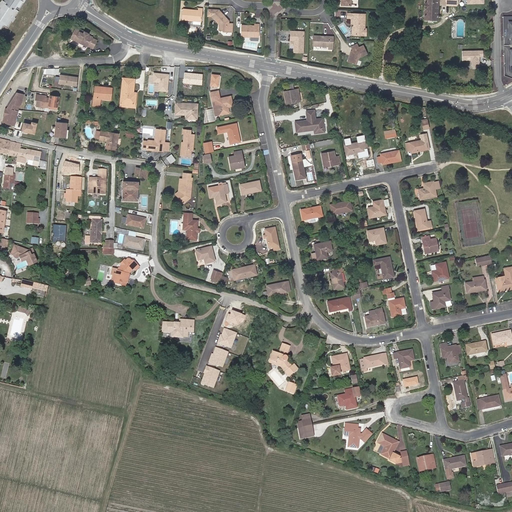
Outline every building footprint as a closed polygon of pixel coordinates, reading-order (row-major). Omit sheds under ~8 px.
[(25,0),(4,0),(4,1),(1,0),(0,2),(0,31),(4,26),(8,28),(12,22),(13,23),(16,18),(15,17),(18,12),(16,9),(17,8),(20,9),(25,0)] [(423,0),(423,19),(436,19),(437,5),(436,0),(423,0)] [(196,21),(204,22),(205,11),(205,9),(200,9),(200,10),(185,10),(184,21),(196,21)] [(221,9),(214,16),(221,24),(221,29),(224,29),(225,31),(235,32),(235,23),(231,23),(231,20),(221,9)] [(354,22),(356,22),(358,22),(358,25),(356,26),(356,33),(366,34),(366,28),(368,27),(368,11),(350,11),(350,16),(354,16),(354,22)] [(243,25),(243,37),(253,37),(262,37),(262,24),(256,24),(256,25),(243,25)] [(82,33),(83,32),(79,30),(78,31),(73,29),(72,30),(69,38),(87,47),(87,46),(92,48),(96,40),(91,38),(91,37),(86,35),(82,33)] [(307,30),(293,30),(293,43),(296,43),(296,51),(306,51),(307,30)] [(337,34),(317,33),(317,44),(332,44),(332,46),(336,46),(337,34)] [(356,48),(354,49),(350,59),(359,62),(362,55),(371,51),(367,43),(362,45),(361,41),(354,45),(356,48)] [(477,48),(460,49),(460,58),(469,57),(470,64),(478,63),(477,48)] [(169,74),(153,72),(152,82),(159,82),(158,91),(167,92),(169,74)] [(203,74),(184,72),(183,83),(202,85),(203,74)] [(59,84),(77,86),(78,77),(60,75),(59,84)] [(135,79),(123,78),(120,106),(135,108),(137,93),(134,92),(135,79)] [(112,90),(95,88),(93,105),(100,106),(100,99),(110,100),(112,90)] [(296,89),(285,91),(287,103),(298,101),(296,89)] [(218,91),(211,93),(214,107),(218,106),(220,115),(230,113),(228,107),(233,106),(231,96),(220,98),(218,91)] [(23,94),(17,92),(7,108),(7,109),(5,117),(3,125),(14,128),(19,110),(18,109),(18,106),(21,104),(23,94)] [(46,96),(40,95),(40,97),(39,97),(37,99),(36,103),(37,104),(39,105),(38,107),(57,109),(59,97),(50,96),(50,98),(46,98),(46,96)] [(186,119),(197,119),(198,104),(175,103),(175,114),(186,115),(186,119)] [(314,111),(306,111),(307,121),(295,122),(297,132),(314,130),(315,134),(324,132),(322,119),(315,120),(314,111)] [(23,123),(21,131),(34,133),(37,122),(32,121),(31,124),(23,123)] [(67,123),(56,122),(55,127),(52,127),(52,136),(67,137),(68,130),(66,130),(67,123)] [(236,124),(218,128),(219,134),(227,132),(230,144),(240,142),(236,124)] [(147,140),(146,150),(156,151),(156,150),(159,150),(159,151),(163,151),(164,142),(166,129),(156,128),(154,141),(147,140)] [(184,146),(183,155),(191,156),(192,150),(193,150),(194,134),(190,134),(191,130),(183,129),(183,133),(184,134),(184,142),(185,142),(185,145),(184,146)] [(101,132),(99,139),(99,140),(107,141),(106,146),(116,148),(119,134),(101,130),(101,132)] [(394,130),(385,132),(386,138),(396,136),(394,130)] [(426,133),(420,134),(422,140),(405,143),(407,151),(410,150),(411,153),(429,149),(426,133)] [(3,147),(4,140),(0,138),(0,153),(7,155),(9,148),(3,147)] [(9,148),(7,155),(17,157),(19,149),(20,143),(4,140),(3,147),(9,148)] [(366,141),(344,145),(346,155),(364,151),(364,149),(368,149),(366,141)] [(211,142),(204,143),(206,153),(213,151),(211,142)] [(20,149),(19,149),(17,157),(18,157),(17,162),(25,164),(26,159),(39,162),(41,152),(27,149),(27,150),(20,149)] [(242,151),(234,152),(235,156),(229,157),(232,169),(245,167),(242,151)] [(334,151),(322,154),(324,167),(340,164),(338,156),(335,156),(335,155),(337,154),(337,151),(334,152),(334,151)] [(399,151),(381,154),(381,156),(377,157),(378,163),(382,162),(383,164),(401,160),(399,151)] [(210,154),(203,156),(205,163),(212,162),(210,154)] [(291,156),(296,180),(305,178),(303,167),(307,167),(306,159),(302,160),(300,154),(291,156)] [(79,164),(64,160),(62,166),(62,171),(79,171),(79,164)] [(13,168),(6,167),(5,173),(4,185),(3,188),(9,188),(9,185),(13,185),(14,175),(12,175),(13,168)] [(151,171),(136,168),(134,176),(149,179),(151,171)] [(104,175),(105,176),(106,170),(99,170),(99,178),(94,178),(94,179),(94,183),(92,181),(89,182),(89,193),(105,194),(105,179),(104,179),(104,175)] [(181,197),(178,199),(183,205),(190,199),(192,180),(190,179),(191,176),(184,175),(183,181),(182,181),(181,190),(182,190),(181,197)] [(77,190),(80,190),(81,178),(70,177),(70,190),(67,190),(66,194),(66,197),(66,201),(77,202),(77,196),(77,190)] [(138,182),(123,181),(123,200),(137,201),(138,182)] [(259,181),(240,185),(242,194),(261,190),(259,181)] [(433,181),(423,183),(424,188),(419,189),(421,199),(436,196),(435,189),(439,188),(438,182),(434,182),(433,181)] [(227,184),(208,188),(210,198),(215,197),(216,204),(226,202),(225,194),(229,193),(227,184)] [(350,200),(330,204),(332,215),(352,211),(350,200)] [(383,200),(373,202),(374,207),(368,208),(370,218),(386,215),(383,200)] [(320,206),(301,210),(302,220),(310,218),(311,223),(316,222),(319,220),(318,217),(322,216),(320,206)] [(424,209),(414,211),(418,229),(432,227),(431,221),(426,221),(424,209)] [(37,224),(37,218),(38,214),(27,213),(26,223),(37,224)] [(143,228),(145,218),(128,214),(126,224),(143,228)] [(192,217),(184,217),(183,230),(188,230),(187,239),(196,240),(197,232),(200,232),(200,228),(197,228),(198,221),(192,220),(192,217)] [(100,220),(92,220),(92,231),(90,231),(90,237),(85,236),(85,245),(90,245),(90,243),(101,244),(102,235),(101,235),(101,234),(100,234),(100,233),(99,233),(100,231),(101,231),(101,229),(102,229),(102,220),(100,220)] [(66,225),(53,224),(52,233),(53,233),(53,237),(52,242),(56,243),(56,241),(65,241),(66,225)] [(275,227),(265,229),(269,247),(273,246),(274,250),(279,249),(275,227)] [(383,228),(368,231),(369,241),(375,240),(376,245),(386,243),(383,228)] [(144,239),(125,235),(124,242),(129,243),(128,246),(142,249),(144,239)] [(429,236),(422,237),(425,253),(438,250),(436,238),(430,240),(429,236)] [(330,241),(314,244),(316,253),(312,254),(313,263),(319,262),(318,259),(328,258),(326,252),(332,251),(330,241)] [(12,251),(11,251),(10,254),(13,255),(14,257),(17,258),(19,257),(21,262),(26,260),(28,266),(36,262),(33,254),(31,256),(29,252),(28,252),(27,250),(14,246),(12,251)] [(212,246),(196,250),(198,259),(204,258),(205,263),(215,260),(212,246)] [(482,265),(486,264),(485,256),(480,257),(476,258),(477,265),(482,264),(482,265)] [(380,264),(383,279),(393,277),(390,257),(373,260),(374,265),(380,264)] [(120,284),(121,286),(125,287),(126,283),(128,277),(127,277),(128,274),(133,269),(136,269),(139,267),(133,261),(131,261),(130,260),(128,259),(126,261),(124,260),(120,264),(121,265),(118,269),(112,268),(111,274),(113,275),(112,280),(115,283),(120,284)] [(446,262),(431,265),(434,281),(449,278),(446,262)] [(255,265),(228,271),(230,277),(234,276),(235,279),(257,275),(255,265)] [(511,266),(504,268),(506,276),(506,280),(496,282),(498,292),(511,288),(511,266)] [(342,267),(332,269),(333,273),(331,273),(334,289),(344,287),(340,272),(342,271),(342,267)] [(484,276),(473,278),(474,282),(465,283),(467,293),(486,289),(484,276)] [(289,281),(267,285),(269,295),(290,291),(289,281)] [(33,283),(32,287),(46,291),(48,286),(39,284),(33,283)] [(391,288),(383,289),(383,294),(387,293),(388,298),(394,297),(394,292),(392,292),(391,288)] [(442,291),(432,293),(434,302),(430,302),(432,309),(451,304),(449,290),(442,291)] [(349,297),(327,301),(329,311),(348,308),(349,310),(352,310),(349,297)] [(402,310),(405,309),(403,298),(395,300),(389,301),(392,316),(403,314),(402,310)] [(27,309),(19,307),(18,312),(24,313),(28,316),(31,313),(27,309)] [(376,314),(370,316),(365,316),(367,326),(385,323),(382,309),(376,310),(377,314),(376,314)] [(245,316),(231,310),(230,314),(228,314),(225,321),(237,325),(238,322),(243,323),(245,316)] [(171,336),(183,337),(184,331),(193,332),(194,320),(180,319),(179,323),(163,322),(162,332),(172,333),(171,336)] [(237,333),(224,328),(218,344),(231,349),(237,333)] [(511,338),(510,330),(492,334),(494,345),(507,342),(508,345),(511,343),(511,338)] [(485,341),(466,345),(468,354),(487,351),(485,341)] [(290,346),(282,343),(280,350),(284,351),(283,355),(273,351),(269,362),(281,367),(289,377),(298,369),(294,364),(292,366),(287,360),(287,358),(287,356),(290,346)] [(457,355),(456,346),(447,348),(446,343),(440,344),(443,358),(448,357),(449,363),(459,361),(457,355)] [(228,352),(215,347),(209,363),(222,368),(228,352)] [(412,350),(393,354),(394,358),(397,358),(400,369),(410,367),(408,361),(414,359),(412,350)] [(346,354),(331,357),(334,367),(332,367),(331,370),(332,377),(340,375),(340,372),(350,370),(346,354)] [(362,369),(366,368),(387,364),(386,354),(364,358),(364,359),(360,360),(362,369)] [(220,371),(206,366),(203,373),(204,374),(200,384),(213,389),(220,371)] [(511,388),(509,389),(506,375),(501,376),(506,400),(511,398),(511,388)] [(417,377),(402,380),(404,387),(418,384),(417,377)] [(463,381),(458,382),(453,383),(457,401),(462,400),(462,404),(461,404),(462,408),(470,406),(469,402),(468,402),(463,381)] [(285,391),(294,394),(297,385),(289,382),(285,391)] [(358,387),(345,390),(346,395),(338,396),(340,406),(346,405),(347,409),(357,407),(355,397),(360,396),(358,387)] [(498,395),(477,400),(479,410),(500,405),(498,395)] [(303,426),(311,425),(310,419),(302,420),(299,421),(298,424),(298,428),(302,427),(303,426)] [(358,425),(346,423),(344,434),(349,435),(348,446),(357,447),(359,438),(361,438),(364,441),(371,434),(366,429),(361,435),(359,435),(359,429),(357,429),(358,425)] [(302,427),(298,428),(301,438),(314,436),(313,431),(304,432),(303,426),(302,427)] [(396,464),(399,459),(400,456),(396,454),(397,453),(394,451),(398,442),(382,434),(377,443),(385,446),(381,454),(390,459),(390,460),(396,464)] [(511,443),(500,446),(502,456),(511,453),(511,443)] [(491,450),(476,453),(477,458),(472,459),(474,467),(494,463),(491,450)] [(432,463),(435,462),(433,454),(417,458),(420,471),(433,468),(432,463)] [(464,456),(443,460),(447,478),(453,477),(452,472),(451,472),(450,469),(466,466),(464,456)] [(498,494),(505,492),(504,484),(496,485),(498,494)]
